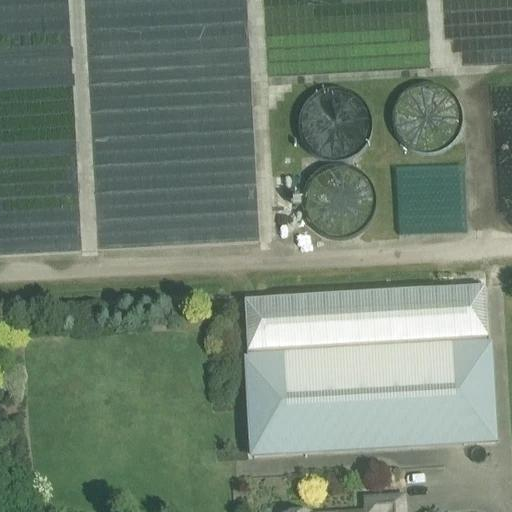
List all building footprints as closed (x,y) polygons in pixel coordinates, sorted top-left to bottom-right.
[(405,146),(460,144),(459,91),(403,93),(405,146)] [(368,133),(368,126),(365,119),(361,111),(357,106),(351,101),(344,98),(336,96),(332,96),(326,96),(319,98),(312,101),(305,106),(301,111),(297,119),(295,125),(294,132),(295,139),(297,147),(299,152),(305,159),(310,164),(316,167),(323,169),(329,170),(337,169),(344,167),(352,164),(357,159),(362,154),(365,148),(367,141),(368,133)] [(377,210),(377,209),(376,203),(374,196),(372,190),(367,184),(363,180),(356,176),(349,173),(342,172),(335,172),(327,174),(320,177),(314,182),(310,187),(306,194),(304,201),(303,208),(303,214),(305,222),(308,228),(312,233),(317,238),(324,242),(331,245),(337,246),(345,245),(353,243),(360,240),(365,236),(369,231),(373,224),(376,217),(377,210)] [(246,304),(253,439),(254,458),(495,444),(486,290),(246,304)] [(404,511),(404,498),(366,500),(366,511),(404,511)]
